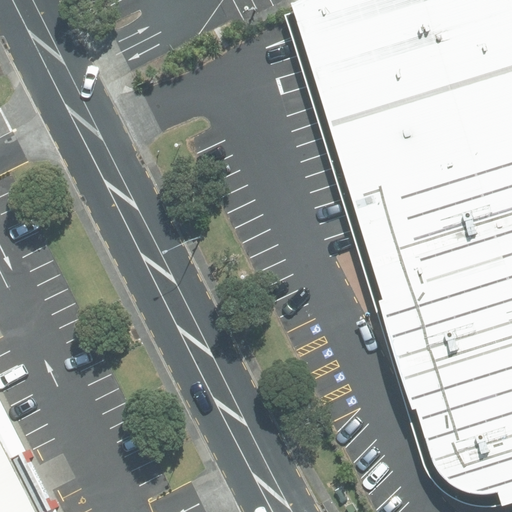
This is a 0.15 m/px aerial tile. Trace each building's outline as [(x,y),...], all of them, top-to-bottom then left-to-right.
[(511,0),(308,0),(296,6),(307,42),(321,86),(511,28),(511,0)] [(511,28),(321,86),(336,139),(511,84),(511,28)] [(511,86),(336,140),(341,158),(364,236),(511,190),(511,86)] [(511,190),(364,236),(377,277),(407,365),(433,460),(450,485),(473,496),(501,494),(504,508),(511,505),(511,190)] [(47,511),(0,420),(0,511),(47,511)]
